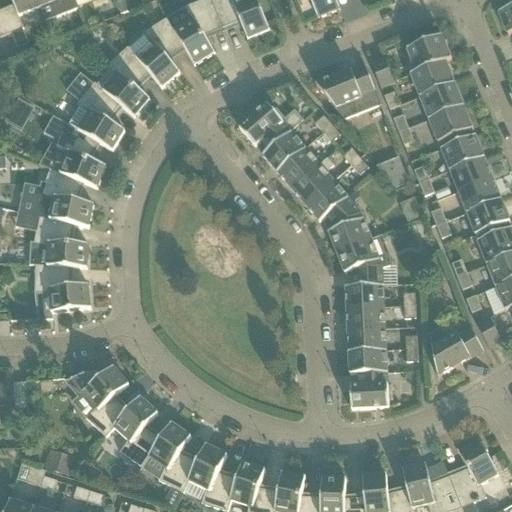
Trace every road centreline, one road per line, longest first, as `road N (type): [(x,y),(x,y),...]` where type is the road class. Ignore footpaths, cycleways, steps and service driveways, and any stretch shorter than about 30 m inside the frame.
road 1 (residential): [(316,450),(300,256),(191,120)]
road 2 (residential): [(191,120),(240,87),(466,4)]
road 3 (residential): [(137,336),(124,265),(127,221),(155,150),(191,120)]
road 4 (residential): [(316,450),(233,428),(152,366),(137,336)]
road 5 (residential): [(493,402),(377,446),(316,450)]
road 6 (residential): [(0,353),(137,336)]
road 7 (residential): [(511,116),(466,4)]
